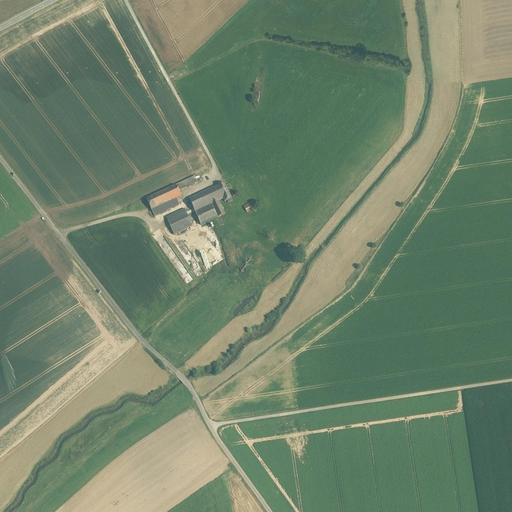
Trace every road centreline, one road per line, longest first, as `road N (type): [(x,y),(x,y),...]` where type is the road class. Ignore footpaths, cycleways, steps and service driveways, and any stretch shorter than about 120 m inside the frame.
road 1 (unclassified): [(0,157),(148,347),(187,383),(270,511)]
road 2 (track): [(511,380),(210,425)]
